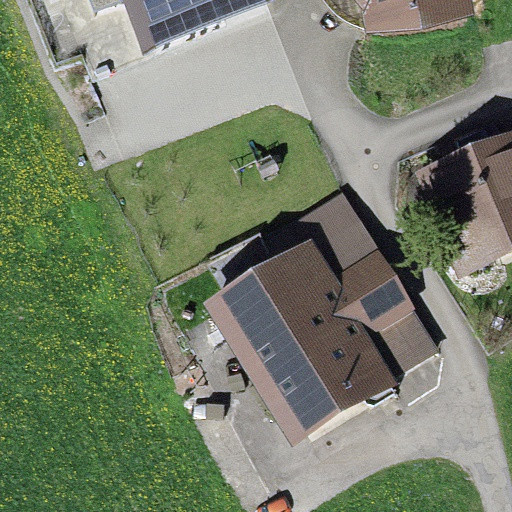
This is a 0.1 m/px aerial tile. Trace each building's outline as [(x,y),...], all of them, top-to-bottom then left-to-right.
[(67,0),(80,39),(145,18),(138,0),(41,0),(42,4),(54,0),(67,0)] [(138,0),(145,18),(201,0),(138,0)] [(377,0),(383,33),(460,21),(456,0),(377,0)] [(511,152),(435,185),(470,268),(511,250),(511,152)] [(249,338),(306,430),(387,381),(389,384),(437,355),(362,230),(314,259),(313,257),(214,316),(234,348),(249,338)]
